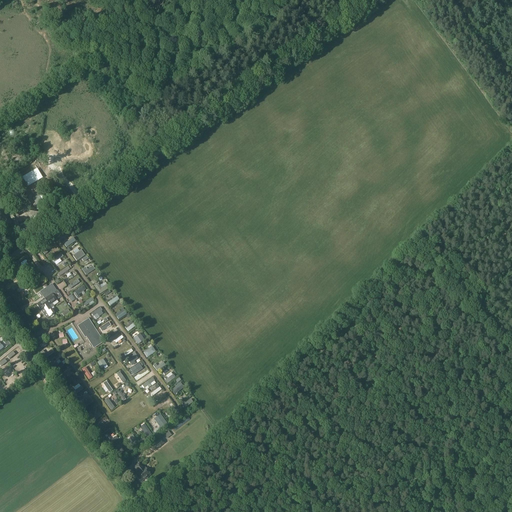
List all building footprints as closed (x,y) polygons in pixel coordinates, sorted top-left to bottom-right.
[(0,209),(0,217),(7,226),(11,223),(1,209),(0,209)] [(66,240),(62,242),(64,244),(63,245),(66,248),(75,242),(72,238),(67,242),(66,240)] [(45,249),(51,244),(49,241),(40,248),(44,255),(48,253),(45,249)] [(81,250),(73,256),(77,261),(85,255),(81,250)] [(62,261),(66,258),(61,252),(53,258),(56,262),(60,259),(62,261)] [(86,275),(94,269),(93,266),(87,270),(86,268),(82,270),(86,275)] [(67,267),(57,274),(59,277),(69,270),(67,267)] [(77,280),(68,286),(70,289),(79,283),(77,280)] [(97,291),(100,295),(109,288),(107,284),(101,288),(98,283),(94,286),(97,291)] [(58,290),(56,292),(51,285),(38,294),(39,296),(41,295),(44,299),(36,305),(43,315),(46,313),(49,317),(54,314),(48,306),(56,300),(52,294),(54,293),(58,299),(62,297),(58,290)] [(78,295),(86,290),(83,286),(73,293),(77,299),(80,297),(78,295)] [(101,296),(103,300),(110,297),(107,292),(101,296)] [(92,297),(83,304),(85,307),(94,300),(92,297)] [(116,297),(107,303),(110,306),(119,300),(116,297)] [(101,311),(102,311),(100,308),(91,314),(93,317),(97,314),(98,317),(102,314),(101,311)] [(125,312),(117,317),(118,320),(127,314),(125,312)] [(119,324),(127,318),(125,315),(117,321),(119,324)] [(111,319),(97,327),(102,335),(115,326),(111,319)] [(93,349),(103,343),(88,320),(77,327),(85,338),(86,337),(93,349)] [(134,323),(126,329),(128,332),(136,326),(134,323)] [(140,334),(133,338),(138,345),(144,340),(140,334)] [(152,347),(143,353),(147,358),(156,352),(152,347)] [(43,351),(40,353),(45,359),(54,352),(52,349),(45,354),(43,351)] [(103,359),(97,363),(101,369),(107,365),(103,359)] [(163,362),(155,368),(157,372),(165,366),(163,362)] [(62,363),(52,369),(55,373),(64,366),(62,363)] [(85,367),(82,370),(89,380),(92,378),(85,367)] [(119,372),(116,374),(122,383),(126,381),(119,372)] [(64,385),(74,378),(71,374),(65,378),(62,374),(59,377),(64,385)] [(173,375),(164,381),(167,384),(175,378),(173,375)] [(152,378),(142,386),(144,389),(154,381),(152,378)] [(106,382),(103,384),(109,393),(112,391),(106,382)] [(182,385),(172,393),(174,395),(184,388),(182,385)] [(81,386),(73,392),(75,395),(83,389),(81,386)] [(159,387),(151,394),(152,396),(161,390),(159,387)] [(120,391),(117,393),(123,401),(126,399),(120,391)] [(88,396),(78,403),(83,410),(93,403),(88,396)] [(111,411),(114,408),(108,399),(104,401),(111,411)] [(190,399),(182,406),(184,409),(193,402),(190,399)] [(174,407),(165,413),(167,416),(176,410),(174,407)] [(99,413),(91,420),(93,423),(102,416),(99,413)] [(161,415),(154,420),(160,428),(167,423),(161,415)] [(147,424),(154,432),(157,429),(150,422),(147,424)] [(106,424),(103,426),(100,423),(94,428),(97,431),(98,430),(102,435),(110,429),(106,424)] [(147,435),(151,433),(144,424),(141,427),(147,435)] [(168,431),(162,435),(166,439),(171,435),(168,431)] [(132,435),(129,437),(132,443),(130,444),(133,447),(138,444),(132,435)] [(109,446),(118,439),(116,436),(110,440),(108,437),(104,439),(109,446)] [(160,437),(150,445),(154,451),(165,443),(160,437)] [(120,445),(113,450),(118,457),(125,452),(120,445)] [(135,475),(141,482),(144,479),(145,480),(146,480),(147,479),(147,478),(147,477),(146,476),(149,474),(145,468),(144,469),(139,463),(134,467),(138,471),(138,470),(139,472),(135,475)]
